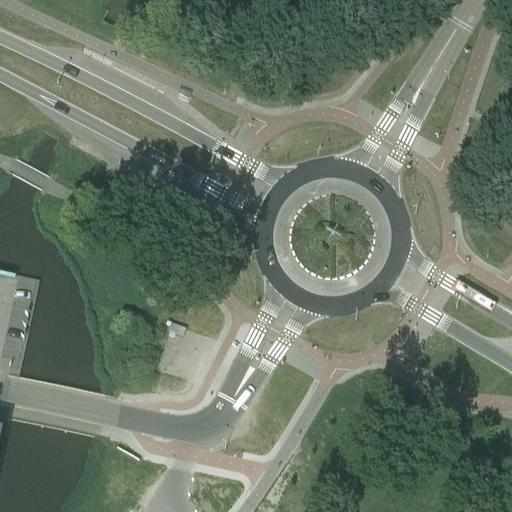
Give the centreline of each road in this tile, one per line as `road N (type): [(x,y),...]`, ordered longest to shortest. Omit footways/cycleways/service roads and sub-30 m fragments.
road 1 (secondary): [(287,185),(0,39)]
road 2 (secondary): [(0,77),(265,218)]
road 3 (unclassified): [(199,432),(0,391)]
road 4 (secondary): [(379,287),(511,366)]
road 5 (secondary): [(511,321),(398,252)]
road 6 (tertiary): [(379,189),(425,75)]
road 7 (tertiary): [(425,75),(349,171)]
